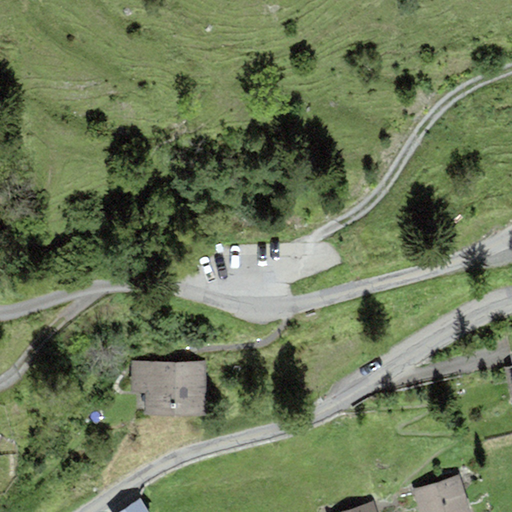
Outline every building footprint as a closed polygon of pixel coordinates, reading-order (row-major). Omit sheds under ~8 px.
[(511,366),(503,369),(511,404),(511,352),(509,353),(511,362),(511,366)] [(207,362),(131,361),(130,393),(144,393),(143,415),(206,416),(206,394),(207,362)] [(412,492),(418,511),(470,511),(458,476),(412,492)] [(147,511),(140,500),(122,511),(147,511)] [(376,511),(374,502),(341,511),(376,511)]
